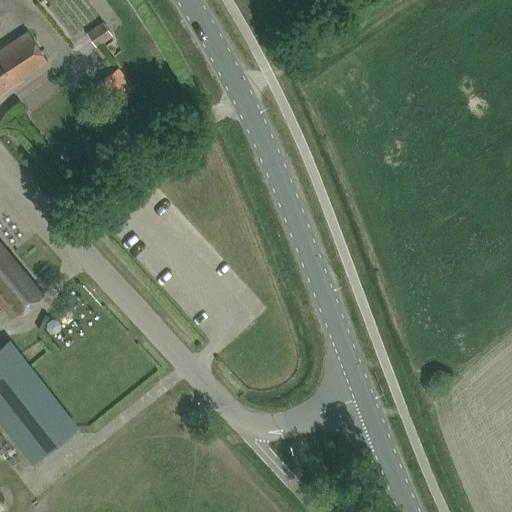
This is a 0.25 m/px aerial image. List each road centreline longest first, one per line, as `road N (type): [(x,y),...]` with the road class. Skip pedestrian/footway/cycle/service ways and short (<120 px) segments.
road 1 (unclassified): [(362,394),(282,427),(234,420),(0,157)]
road 2 (secondary): [(362,394),(246,116),(186,0)]
road 3 (secondary): [(410,511),(362,394)]
